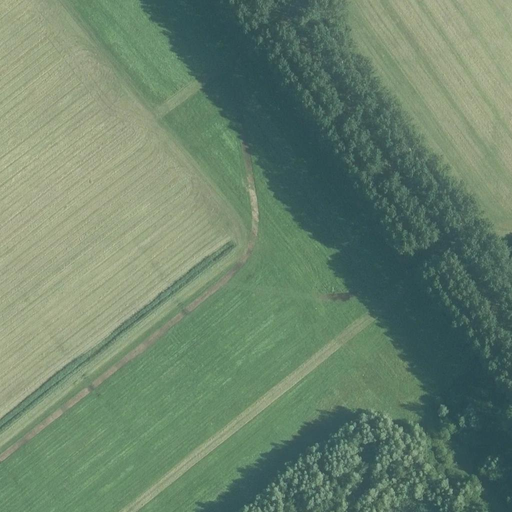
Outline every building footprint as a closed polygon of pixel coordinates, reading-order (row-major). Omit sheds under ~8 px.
[(97,0),(108,14),(127,0),(97,0)] [(233,58),(231,59),(240,70),(241,69),(245,74),(257,65),(252,59),(251,58),(251,57),(249,54),(251,53),(253,52),(244,40),(242,41),(242,42),(247,47),(240,53),(234,58),(233,58)] [(210,80),(209,81),(221,97),(224,95),(223,95),(225,93),(225,94),(226,93),(228,91),(228,92),(229,91),(230,90),(233,88),(229,82),(234,78),(222,63),(219,65),(223,71),(222,71),(223,72),(221,73),(219,74),(220,74),(215,78),(214,77),(212,79),(211,81),(210,80)] [(188,101),(186,102),(194,113),(195,112),(199,117),(211,108),(206,102),(205,101),(203,98),(205,96),(205,97),(207,95),(198,83),(196,85),(197,85),(201,91),(194,96),(194,97),(188,101)] [(267,93),(265,94),(274,106),(275,106),(277,104),(277,105),(279,103),(278,103),(284,99),(285,98),(276,86),(269,91),(269,92),(267,93)] [(261,97),(254,102),(264,115),(265,114),(265,113),(270,109),(270,110),(272,108),(271,108),(273,107),(274,106),(265,94),(263,96),(262,97),(261,97)] [(234,113),(232,115),(242,129),(244,128),(249,123),(249,124),(253,120),(253,119),(252,120),(251,118),(243,106),(236,112),(234,113)] [(151,133),(149,135),(158,145),(159,144),(163,149),(175,140),(170,134),(170,135),(169,133),(167,130),(169,128),(169,129),(171,128),(162,115),(160,117),(165,123),(158,128),(158,129),(152,133),(151,133)] [(225,120),(213,129),(217,135),(218,134),(219,136),(221,139),(219,141),(218,140),(217,141),(226,154),(228,152),(227,152),(223,146),(230,141),(230,140),(236,136),(238,134),(230,124),(229,125),(225,120)] [(186,146),(170,158),(171,159),(172,159),(173,160),(173,161),(174,163),(175,163),(179,168),(178,168),(179,169),(180,169),(181,170),(181,171),(176,176),(179,179),(194,167),(189,161),(195,157),(193,155),(191,153),(192,153),(191,152),(189,151),(190,150),(189,150),(187,148),(188,148),(186,146)] [(100,160),(100,174),(101,174),(101,180),(116,181),(116,174),(116,172),(117,168),(119,169),(121,169),(122,154),(120,154),(120,155),(120,162),(111,161),(103,161),(100,160)] [(252,174),(246,178),(248,180),(250,182),(250,183),(252,184),(252,185),(254,187),(255,190),(271,177),(270,176),(268,175),(268,174),(267,172),(266,172),(262,167),(263,167),(262,166),(260,165),(260,164),(265,159),(263,156),(248,168),(252,174)] [(205,170),(190,182),(191,183),(193,185),(192,185),(194,187),(198,192),(199,193),(201,195),(200,195),(201,196),(196,200),(198,203),(213,191),(209,186),(215,181),(213,179),(212,179),(211,177),(211,176),(210,176),(209,175),(209,174),(208,174),(207,172),(205,170)] [(63,189),(61,190),(69,201),(71,200),(74,205),(86,196),(82,190),(80,189),(81,188),(79,186),(81,184),(83,183),(74,171),(72,172),(72,173),(76,179),(69,184),(70,184),(63,189)] [(131,187),(120,195),(121,198),(122,197),(123,199),(123,200),(124,200),(125,202),(125,203),(126,202),(127,204),(128,206),(130,205),(141,197),(142,196),(141,194),(137,189),(134,185),(133,186),(131,187)] [(274,190),(263,199),(265,201),(266,203),(267,204),(267,203),(268,205),(269,206),(270,208),(272,210),(273,209),(284,200),(286,199),(284,197),(284,198),(280,192),(277,188),(276,189),(274,190)] [(141,197),(130,205),(132,208),(134,210),(133,210),(138,217),(144,213),(143,212),(147,210),(149,208),(148,207),(144,201),(142,199),(141,198),(141,197)] [(229,199),(217,209),(218,210),(222,215),(223,217),(223,216),(225,218),(224,218),(225,219),(237,210),(235,208),(234,206),(229,199)] [(284,200),(273,209),(276,212),(276,211),(277,213),(282,220),(287,216),(287,215),(290,213),(291,213),(293,211),(292,209),(291,210),(287,204),(286,202),(285,202),(284,201),(284,200)] [(350,211),(347,214),(355,225),(356,224),(355,224),(357,223),(359,221),(365,217),(367,216),(365,214),(364,214),(362,210),(358,205),(351,210),(352,210),(350,212),(350,211)] [(237,210),(225,219),(226,220),(227,222),(228,223),(229,223),(233,228),(233,229),(233,230),(245,220),(240,213),(240,214),(238,212),(239,212),(237,210)] [(65,211),(46,215),(47,219),(54,217),(54,218),(55,220),(54,220),(55,222),(57,228),(56,228),(57,231),(58,233),(57,233),(58,234),(77,230),(76,227),(75,225),(76,225),(75,224),(75,222),(75,221),(74,221),(74,219),(73,215),(67,217),(65,211)] [(342,215),(335,221),(343,232),(345,233),(344,233),(345,235),(350,231),(349,231),(355,227),(356,226),(355,225),(347,214),(345,212),(343,214),(344,214),(342,215)] [(312,241),(310,242),(314,257),(316,256),(316,255),(314,249),(323,246),(330,244),(330,245),(333,244),(330,231),(328,231),(327,225),(312,229),(314,236),(314,238),(315,241),(312,242),(312,241)] [(169,246),(162,248),(163,251),(164,253),(163,253),(164,254),(164,256),(164,257),(165,257),(165,259),(166,262),(185,258),(184,256),(183,254),(184,254),(183,251),(181,245),(182,245),(181,244),(180,242),(181,241),(181,240),(187,239),(186,235),(167,240),(169,246)] [(239,237),(224,240),(225,242),(232,241),(234,249),(235,249),(237,257),(236,257),(237,259),(250,256),(249,254),(255,253),(252,238),(245,240),(243,241),(240,241),(239,239),(240,239),(239,237)] [(78,239),(66,242),(67,246),(68,248),(68,250),(69,250),(69,252),(69,255),(70,255),(72,263),(71,263),(72,265),(85,262),(82,250),(81,247),(81,245),(79,245),(78,239)] [(72,265),(70,266),(70,268),(71,268),(72,274),(73,279),(75,279),(74,279),(76,278),(77,279),(90,275),(90,273),(89,273),(89,271),(89,270),(88,268),(88,267),(88,266),(87,264),(88,264),(87,262),(85,262),(72,265)] [(258,264),(243,268),(243,269),(244,269),(245,275),(245,277),(246,277),(246,279),(246,280),(261,277),(261,274),(260,275),(260,272),(258,264)] [(376,264),(361,266),(361,268),(362,268),(369,267),(370,276),(371,284),(370,284),(371,286),(384,285),(384,284),(390,283),(389,268),(382,269),(380,269),(376,269),(376,267),(376,266),(376,264)] [(187,270),(172,274),(174,282),(174,284),(175,286),(190,283),(189,282),(189,280),(188,278),(186,271),(187,271),(187,270)] [(261,277),(246,280),(246,282),(247,282),(247,284),(247,286),(248,286),(249,292),(249,293),(264,290),(262,281),(261,279),(262,279),(261,277)] [(190,283),(175,286),(175,289),(176,289),(176,291),(178,299),(193,296),(192,295),(191,288),(190,286),(190,284),(190,283)] [(285,288),(279,289),(283,304),(290,302),(291,301),(292,302),(295,301),(296,303),(295,303),(296,306),(310,302),(310,300),(309,300),(302,302),(300,293),(298,285),(298,283),(285,286),(285,288)] [(408,291),(406,293),(407,294),(416,304),(417,306),(419,305),(419,304),(424,300),(428,297),(427,296),(425,294),(416,283),(414,285),(413,287),(412,287),(412,288),(410,289),(409,289),(409,290),(408,291)] [(83,286),(68,290),(69,292),(76,290),(78,299),(79,299),(80,306),(81,309),(94,306),(93,304),(99,303),(96,288),(89,290),(87,291),(87,290),(84,291),(83,288),(83,286)] [(395,307),(390,312),(398,321),(401,318),(401,317),(402,316),(403,316),(404,315),(404,314),(406,313),(408,312),(408,311),(414,306),(416,304),(407,294),(397,302),(398,303),(395,305),(394,306),(395,307)] [(192,306),(181,314),(186,321),(187,323),(189,325),(203,315),(202,313),(198,308),(195,304),(194,305),(192,306)] [(307,314),(296,323),(298,325),(298,324),(299,326),(299,327),(300,327),(301,329),(301,330),(302,330),(303,331),(304,334),(306,332),(317,324),(318,323),(317,321),(317,322),(313,316),(310,312),(309,313),(307,314)] [(91,314),(72,319),(73,322),(79,321),(80,322),(81,324),(80,324),(81,325),(82,332),(83,334),(84,336),(83,336),(84,338),(103,333),(102,330),(101,328),(101,327),(100,325),(101,325),(100,324),(100,322),(99,319),(92,321),(91,314)] [(372,329),(369,331),(382,346),(383,345),(383,344),(385,343),(387,341),(392,337),(393,336),(394,334),(395,335),(395,334),(400,339),(403,336),(390,322),(385,326),(380,321),(378,323),(377,325),(376,325),(376,326),(374,327),(373,327),(373,328),(372,329)] [(317,324),(306,332),(308,335),(309,335),(310,337),(315,344),(320,340),(323,337),(326,335),(324,334),(320,329),(320,328),(319,326),(318,326),(317,325),(317,324)] [(199,329),(187,337),(189,339),(191,341),(190,341),(191,342),(192,343),(193,344),(194,346),(196,348),(197,347),(208,339),(210,337),(209,336),(204,331),(205,331),(201,326),(200,327),(200,328),(199,329)] [(208,339),(197,347),(200,350),(201,351),(201,352),(206,358),(211,354),(214,351),(215,352),(217,350),(216,348),(215,348),(211,343),(212,343),(210,341),(208,339),(209,339),(208,339)] [(168,351),(165,353),(176,367),(177,366),(177,365),(182,361),(183,362),(187,358),(186,357),(184,356),(185,355),(176,344),(169,349),(169,350),(168,351)] [(90,349),(88,349),(89,354),(90,354),(91,361),(91,363),(93,362),(107,359),(109,359),(108,356),(107,354),(108,354),(105,345),(92,348),(92,349),(90,349)] [(348,346),(336,355),(341,361),(341,360),(342,362),(344,365),(342,367),(341,366),(340,367),(349,380),(351,378),(350,378),(346,372),(353,367),(353,366),(359,362),(361,360),(353,350),(352,351),(348,346)] [(235,355),(224,364),(229,371),(231,372),(230,372),(232,375),(246,364),(245,363),(241,358),(241,357),(238,353),(237,354),(235,356),(235,355)] [(150,370),(145,374),(157,389),(160,387),(156,381),(156,380),(158,379),(159,378),(164,374),(164,375),(167,373),(166,373),(168,371),(168,372),(170,371),(158,355),(155,357),(154,359),(153,358),(153,359),(151,361),(151,360),(150,361),(149,362),(148,362),(146,364),(150,370)] [(107,359),(93,362),(93,363),(94,363),(94,365),(95,368),(95,367),(96,374),(97,376),(99,376),(99,375),(104,374),(104,375),(110,373),(108,365),(107,363),(108,363),(107,359)] [(313,375),(310,377),(322,392),(323,391),(325,390),(327,388),(332,384),(333,384),(333,383),(335,382),(336,382),(340,387),(343,385),(331,369),(326,373),(322,368),(319,370),(320,370),(318,371),(317,372),(315,373),(314,373),(315,374),(313,375)] [(249,372),(237,381),(242,388),(244,389),(243,389),(245,391),(257,382),(256,381),(255,380),(254,378),(250,373),(249,372)] [(257,382),(245,391),(246,393),(247,393),(248,395),(253,402),(265,393),(264,392),(260,387),(260,386),(259,385),(258,383),(257,382)] [(118,384),(104,398),(107,400),(112,396),(113,397),(113,396),(114,398),(115,399),(120,404),(119,404),(121,406),(122,406),(123,407),(123,408),(124,409),(138,395),(136,393),(134,392),(134,391),(133,391),(132,389),(132,388),(131,388),(130,387),(128,384),(123,389),(118,384)] [(294,393),(292,394),(294,396),(302,407),(303,408),(305,407),(304,407),(310,403),(314,400),(313,399),(312,397),(303,386),(301,387),(301,388),(300,389),(299,389),(299,390),(297,391),(296,391),(296,392),(295,393),(294,393)] [(0,427),(6,435),(5,435),(13,445),(31,431),(24,421),(18,425),(11,416),(15,412),(1,393),(0,393),(0,427)] [(280,408),(275,412),(282,422),(286,419),(287,417),(288,418),(290,416),(289,416),(291,415),(293,413),(300,408),(302,407),(294,396),(283,404),(284,404),(281,406),(279,407),(280,408)] [(144,400),(135,408),(139,412),(140,413),(142,415),(143,416),(143,417),(145,418),(151,424),(151,425),(152,426),(162,417),(154,408),(153,408),(151,405),(150,404),(149,405),(144,400)] [(42,414),(36,420),(40,425),(46,419),(42,414)] [(152,426),(151,428),(152,429),(157,434),(160,438),(161,437),(163,435),(173,426),(171,424),(170,422),(169,421),(169,422),(168,420),(167,419),(165,418),(166,418),(164,416),(162,417),(152,426)] [(256,426),(253,428),(261,439),(262,439),(262,438),(263,437),(264,437),(266,436),(266,435),(271,431),(271,432),(273,430),(271,428),(268,425),(269,424),(265,419),(258,424),(258,425),(256,426)] [(248,429),(241,435),(250,446),(251,448),(252,449),(256,446),(256,445),(261,441),(261,442),(263,441),(261,439),(253,428),(252,426),(250,428),(248,430),(248,429)] [(176,439),(175,440),(179,444),(184,449),(185,450),(186,449),(196,440),(198,438),(196,436),(196,437),(194,435),(188,428),(178,438),(177,440),(176,439)] [(56,432),(49,437),(53,442),(60,437),(56,432)] [(196,440),(186,449),(187,450),(187,449),(188,451),(190,453),(195,458),(196,460),(198,458),(198,457),(201,454),(201,455),(206,450),(200,444),(199,443),(199,442),(196,440)] [(42,442),(25,458),(40,475),(46,469),(47,471),(41,476),(49,484),(57,493),(64,501),(70,496),(72,498),(66,503),(73,511),(102,511),(73,479),(69,482),(60,473),(64,470),(49,453),(50,452),(42,442)] [(218,453),(216,455),(227,470),(229,469),(228,469),(230,468),(233,466),(232,466),(237,462),(238,463),(239,462),(239,461),(240,460),(241,460),(245,465),(249,463),(237,447),(232,451),(227,446),(225,448),(223,449),(222,450),(223,450),(221,451),(220,452),(218,453)] [(0,511),(28,511),(34,508),(34,507),(39,503),(40,496),(30,484),(21,491),(20,489),(28,482),(18,469),(12,468),(0,477),(0,476),(0,511)]
